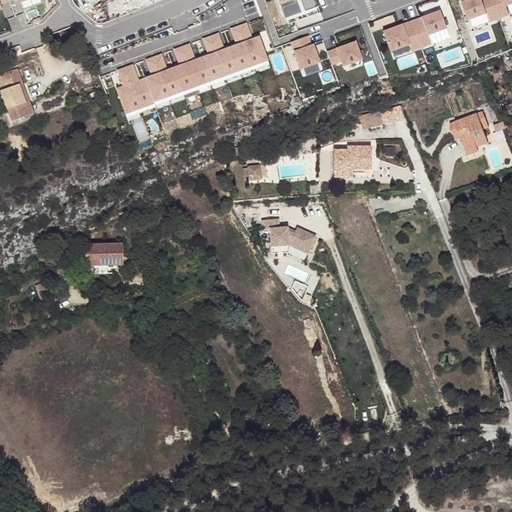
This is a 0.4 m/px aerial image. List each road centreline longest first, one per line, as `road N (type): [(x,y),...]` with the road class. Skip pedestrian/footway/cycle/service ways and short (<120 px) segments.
road 1 (unclassified): [(172,511),(242,483),(494,433)]
road 2 (residential): [(193,0),(98,36),(65,12)]
